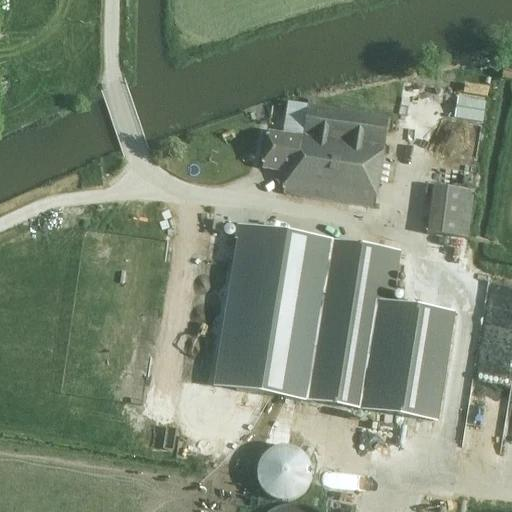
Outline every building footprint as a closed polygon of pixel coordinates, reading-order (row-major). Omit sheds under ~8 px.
[(486,103),(458,99),(455,120),(483,125),(486,103)] [(389,119),(309,107),(305,134),(296,133),(296,136),(269,132),(263,170),(286,173),(283,196),(376,210),(389,119)] [(474,192),(432,187),(426,234),(468,240),(474,192)] [(434,423),(451,315),(393,306),(400,253),(318,241),(295,401),(434,423)] [(488,382),(511,385),(511,289),(503,288),(488,382)] [(287,448),(285,448),(282,448),(280,448),(278,449),(275,449),(273,450),(271,452),(269,453),(267,454),(265,456),(263,458),(262,460),(261,462),(260,464),(259,466),(258,468),(257,471),(257,473),(257,476),(257,478),(257,480),(258,483),(259,485),(260,487),(261,490),(262,492),(263,493),(265,495),(267,497),(269,498),(271,500),(273,501),(275,502),(278,502),(280,503),(282,503),(285,503),(287,503),(290,503),(292,502),(294,502),(297,501),(299,500),(301,498),(303,497),(304,495),(306,493),(308,492),(309,490),(310,487),(311,485),(312,483),(312,480),(312,478),(313,476),(312,473),(312,471),(312,468),(311,466),(310,464),(309,462),(308,460),(306,458),(304,456),(303,454),(301,453),(299,452),(297,450),(294,450),(292,449),(287,448)]
